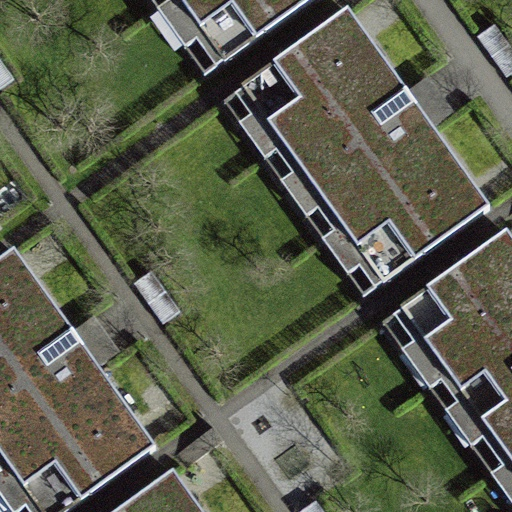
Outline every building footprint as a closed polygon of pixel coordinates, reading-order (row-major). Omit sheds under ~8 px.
[(178,0),(225,65),(315,0),(178,0)] [(348,13),(242,89),(384,286),(490,211),(419,112),(348,13)] [(511,242),(507,235),(401,310),(511,464),(511,242)] [(0,263),(0,456),(39,511),(68,511),(156,450),(85,352),(14,253),(0,263)] [(119,511),(199,511),(172,474),(119,511)]
